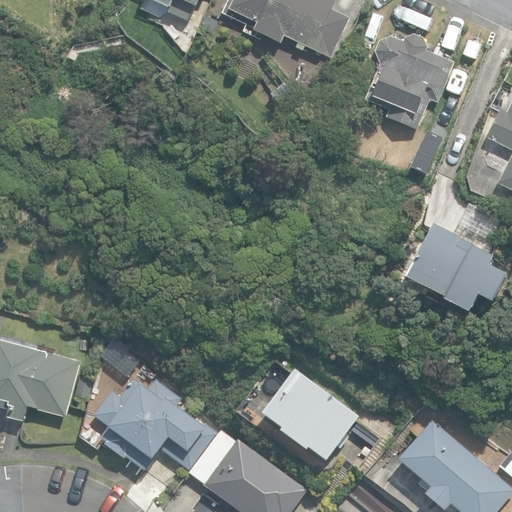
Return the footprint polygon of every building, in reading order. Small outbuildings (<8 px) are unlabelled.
[(168,12),(189,21),(198,0),(152,0),(170,8),(168,12)] [(286,37),(332,59),(351,19),(331,9),(335,0),(235,0),(231,9),(259,22),(255,30),(283,44),(286,37)] [(214,34),(219,22),(206,17),(201,29),(214,34)] [(388,115),(418,127),(429,98),(438,102),(453,62),(425,51),(426,47),(424,38),(415,35),(407,38),(405,42),(392,36),(381,41),(377,52),(382,64),(368,99),(391,108),(388,115)] [(273,94),(284,108),(298,97),(286,83),(273,94)] [(511,156),(499,184),(511,189),(511,103),(507,113),(501,110),(487,137),(511,149),(511,156)] [(445,298),(472,312),(481,295),(494,302),(509,274),(491,264),(495,256),(434,223),(410,268),(450,289),(445,298)] [(8,417),(25,421),(29,405),(39,408),(38,410),(68,417),(82,363),(35,350),(37,343),(0,333),(0,406),(10,409),(8,417)] [(329,461),(361,416),(296,369),(264,413),(284,428),(282,430),(309,450),(310,448),(329,461)] [(81,376),(76,396),(89,398),(94,379),(81,376)] [(161,445),(191,467),(216,434),(176,405),(180,399),(158,384),(151,394),(136,383),(123,401),(114,394),(99,414),(114,426),(107,437),(134,457),(138,451),(150,460),(161,445)] [(453,502),(464,511),(498,511),(511,496),(511,485),(433,419),(400,459),(432,486),(426,493),(447,510),(453,502)] [(190,474),(242,511),(291,511),(309,489),(240,439),(240,442),(223,430),(190,474)] [(491,456),(501,463),(507,454),(497,447),(491,456)]
